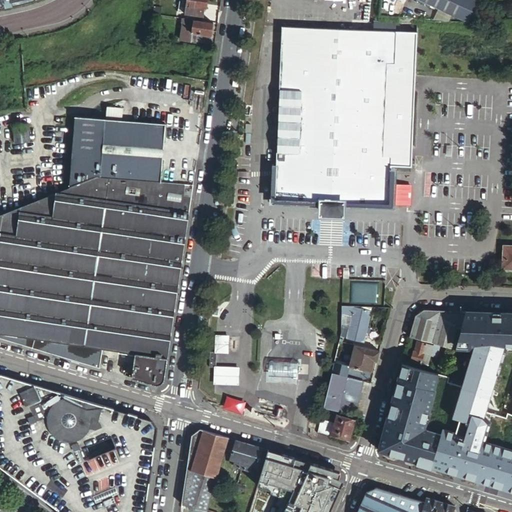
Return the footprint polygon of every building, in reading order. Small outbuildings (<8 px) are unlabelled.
[(8,0),(1,0),(3,8),(10,7),(8,0)] [(207,0),(188,0),(186,14),(202,17),(204,9),(206,9),(207,0)] [(417,0),(463,21),(469,21),(478,0),(417,0)] [(205,22),(213,24),(218,24),(219,16),(207,14),(205,22)] [(186,19),(182,41),(209,46),(213,24),(205,22),(194,21),(188,20),(186,19)] [(355,27),(280,24),(277,89),(278,90),(276,132),(276,148),(275,149),(274,173),(274,175),(273,175),(272,198),(279,199),(322,200),(321,208),(332,208),(344,209),(344,201),(392,203),(393,180),(391,180),(391,176),(391,161),(394,161),(398,161),(402,161),(411,162),(417,74),(419,29),(355,27)] [(196,105),(197,97),(160,92),(159,99),(196,105)] [(191,129),(202,131),(206,99),(197,97),(196,105),(159,99),(156,117),(175,120),(174,125),(192,128),(191,129)] [(97,178),(156,183),(164,125),(155,124),(75,113),(69,189),(97,178)] [(175,120),(156,117),(155,124),(164,125),(191,129),(192,128),(174,125),(175,120)] [(14,127),(15,143),(29,142),(28,125),(14,127)] [(102,350),(107,351),(122,353),(136,354),(132,378),(155,385),(157,385),(159,385),(161,384),(162,383),(164,382),(165,379),(166,370),(177,299),(193,186),(156,183),(97,178),(69,189),(0,215),(0,338),(99,368),(101,358),(102,350)] [(511,246),(504,247),(503,269),(511,269),(511,246)] [(350,301),(377,302),(378,281),(350,280),(350,301)] [(349,306),(341,306),(341,316),(344,316),(351,317),(345,338),(364,343),(371,311),(351,306),(349,306)] [(464,320),(466,312),(423,309),(415,315),(409,337),(417,339),(434,344),(439,346),(447,348),(451,350),(457,328),(461,329),(464,320)] [(464,320),(461,329),(460,336),(493,337),(494,320),(464,320)] [(451,350),(455,351),(458,343),(460,336),(461,329),(457,328),(451,350)] [(216,336),(216,351),(227,351),(227,336),(216,336)] [(430,356),(434,344),(417,339),(415,349),(414,351),(413,351),(411,360),(428,365),(430,356)] [(439,346),(434,344),(430,356),(436,357),(439,346)] [(380,351),(354,345),(349,367),(371,372),(374,362),(376,362),(380,351)] [(451,365),(455,351),(451,350),(447,348),(442,362),(451,365)] [(270,360),(269,371),(283,372),(298,373),(299,361),(284,360),(270,360)] [(349,367),(334,363),(331,373),(347,377),(349,367)] [(417,398),(419,390),(416,388),(419,377),(423,378),(425,370),(402,363),(394,391),(417,398)] [(215,367),(215,383),(238,384),(238,367),(215,367)] [(347,377),(331,373),(323,408),(331,410),(338,411),(347,377)] [(0,375),(0,467),(3,470),(59,511),(144,511),(158,423),(157,421),(73,397),(4,376),(0,375)] [(365,382),(347,377),(338,411),(347,414),(356,416),(365,382)] [(411,418),(417,398),(394,391),(389,408),(400,411),(399,414),(411,418)] [(337,416),(335,423),(331,435),(348,440),(352,428),(354,422),(354,421),(345,418),(337,416)] [(320,418),(316,433),(330,438),(331,435),(335,423),(320,418)] [(191,436),(181,506),(201,511),(206,511),(223,458),(228,438),(199,429),(191,436)] [(234,461),(232,466),(241,468),(249,444),(235,440),(229,459),(234,461)] [(500,467),(504,468),(508,456),(509,451),(511,443),(502,440),(497,453),(494,464),(500,466),(500,467)] [(249,444),(241,468),(250,471),(252,467),(256,468),(257,464),(262,448),(249,444)] [(257,464),(263,466),(267,450),(262,448),(257,464)] [(329,511),(344,481),(339,471),(267,450),(263,466),(248,511),(329,511)] [(504,468),(501,477),(511,480),(511,479),(511,457),(508,456),(504,468)] [(491,463),(487,472),(501,477),(504,468),(500,467),(500,466),(494,464),(491,463)] [(229,482),(228,488),(234,490),(236,484),(229,482)] [(236,484),(234,490),(242,492),(244,486),(236,484)] [(420,511),(425,502),(403,495),(378,487),(366,493),(357,511),(420,511)] [(426,497),(425,502),(420,511),(436,511),(441,502),(426,497)] [(452,511),(455,506),(441,502),(436,511),(452,511)]
